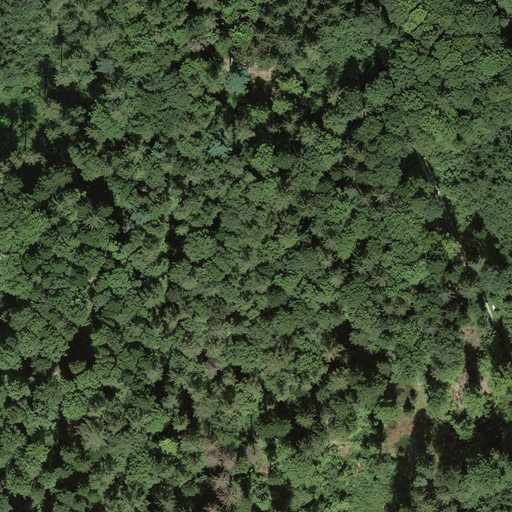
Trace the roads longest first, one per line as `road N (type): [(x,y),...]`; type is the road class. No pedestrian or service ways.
road 1 (track): [(233,511),(173,323),(111,178),(64,0)]
road 2 (track): [(511,390),(355,0)]
road 3 (track): [(0,254),(106,511)]
